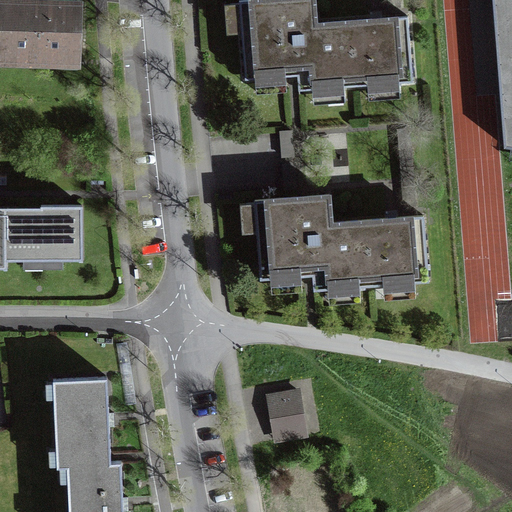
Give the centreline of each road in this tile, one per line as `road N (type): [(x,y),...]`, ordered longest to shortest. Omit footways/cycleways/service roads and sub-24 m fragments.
road 1 (residential): [(179,324),(511,378)]
road 2 (residential): [(154,0),(181,271),(179,324)]
road 3 (track): [(330,344),(470,482),(486,511)]
road 4 (residential): [(179,324),(178,412),(199,511)]
road 5 (residential): [(0,321),(179,324)]
